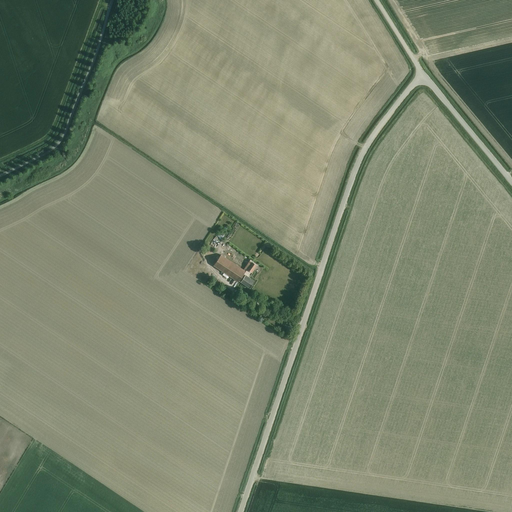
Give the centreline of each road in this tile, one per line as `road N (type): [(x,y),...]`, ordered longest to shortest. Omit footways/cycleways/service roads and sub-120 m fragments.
road 1 (unclassified): [(241,511),(354,172),(423,76)]
road 2 (unclassified): [(0,174),(62,136),(111,0)]
road 3 (unclassified): [(511,183),(423,76)]
